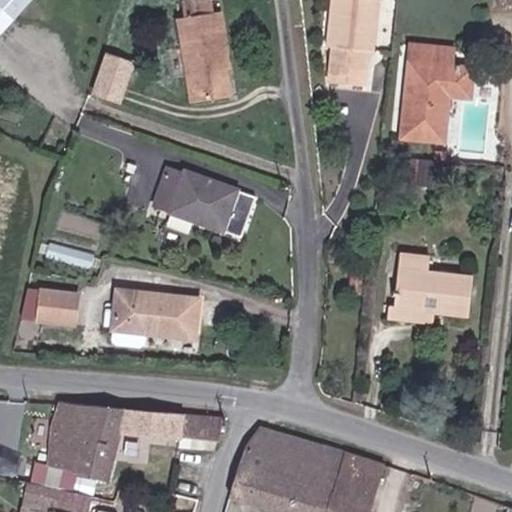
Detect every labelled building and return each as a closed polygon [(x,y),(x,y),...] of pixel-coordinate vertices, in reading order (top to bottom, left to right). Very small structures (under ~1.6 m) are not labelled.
[(0,0),(0,35),(34,0),(0,0)] [(213,0),(194,0),(179,2),(182,19),(177,20),(190,102),(229,96),(224,61),(227,60),(220,13),(215,14),(213,0)] [(377,0),(333,0),(329,49),(332,50),(329,84),(363,87),(366,53),(372,53),(377,0)] [(411,45),(409,62),(451,66),(453,49),(411,45)] [(104,56),(91,93),(116,102),(129,64),(104,56)] [(451,66),(409,62),(401,138),(442,142),(447,96),(469,98),(472,68),(451,66)] [(183,173),(167,168),(154,206),(169,212),(169,214),(242,239),(256,196),(183,171),(183,173)] [(400,255),(393,309),(434,313),(469,317),(474,277),(429,272),(430,258),(400,255)] [(37,321),(75,325),(78,293),(40,289),(37,321)] [(113,330),(193,339),(198,300),(118,291),(113,330)] [(434,313),(393,309),(387,308),(386,318),(433,323),(434,313)] [(182,436),(183,413),(59,403),(52,455),(39,453),(35,476),(49,478),(50,466),(63,471),(109,481),(122,430),(182,436)] [(183,413),(182,436),(220,440),(224,416),(183,413)] [(370,511),(385,464),(259,426),(245,445),(228,498),(276,511),(370,511)] [(59,511),(85,511),(89,496),(64,490),(59,511)]
